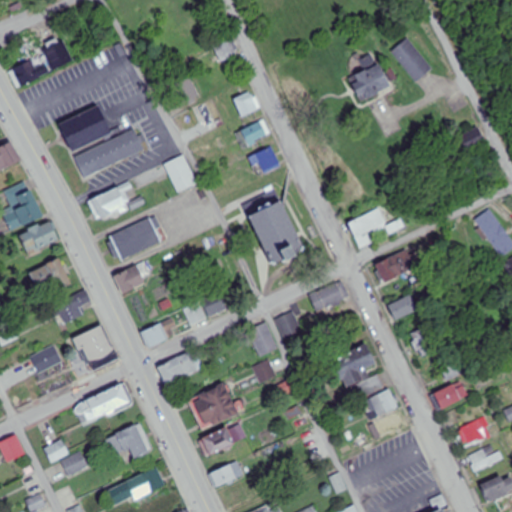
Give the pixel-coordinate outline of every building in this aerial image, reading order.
[(73,60),(60,36),(42,46),(54,70),(73,60)] [(240,53),(231,36),(213,45),(222,62),(240,53)] [(392,51),(417,82),(433,68),(409,38),(392,51)] [(48,73),(37,55),(20,66),(31,84),(48,73)] [(349,77),(361,102),(392,86),(379,62),(349,77)] [(187,103),(200,96),(190,78),(178,85),(187,103)] [(246,117),(260,105),(247,91),(234,103),(246,117)] [(59,123),(83,175),(145,146),(136,126),(115,136),(99,104),(59,123)] [(250,147),(271,133),(262,119),(241,133),(250,147)] [(467,153),(486,144),(478,128),(460,136),(467,153)] [(282,166),(272,146),(249,158),(259,177),(282,166)] [(165,164),(179,192),(198,183),(184,155),(165,164)] [(11,208),(2,211),(10,231),(42,218),(28,182),(4,192),(11,208)] [(91,198),(99,220),(131,208),(131,209),(142,205),(139,199),(133,201),(127,185),(91,198)] [(245,202),(274,264),(305,249),(276,187),(245,202)] [(500,259),(511,251),(511,241),(492,209),(476,219),(500,259)] [(371,237),(387,230),(378,210),(349,222),(360,249),(374,243),(371,237)] [(106,238),(117,261),(167,236),(156,213),(106,238)] [(30,257),(60,241),(49,221),(19,237),(30,257)] [(408,276),(404,256),(378,262),(383,282),(408,276)] [(53,293),(71,284),(59,259),(29,274),(38,291),(50,286),(53,293)] [(123,295),(147,284),(144,277),(154,273),(148,261),(114,277),(123,295)] [(318,313),(345,303),(338,284),(311,295),(318,313)] [(55,307),(67,326),(84,314),(81,309),(92,302),(84,289),(55,307)] [(396,322),(420,311),(412,295),(389,305),(396,322)] [(208,314),(226,312),(224,301),(206,303),(208,314)] [(282,341),(302,336),(295,313),(276,318),(282,341)] [(423,356),(434,351),(419,318),(407,323),(423,356)] [(261,358),(280,350),(268,323),(249,331),(261,358)] [(141,332),(148,349),(168,341),(162,324),(141,332)] [(117,361),(103,326),(75,338),(90,373),(117,361)] [(31,358),(40,375),(64,362),(55,345),(31,358)] [(380,374),(370,378),(366,367),(375,364),(368,345),(331,358),(340,385),(348,382),(355,400),(385,389),(380,374)] [(158,369),(167,386),(202,367),(193,350),(158,369)] [(435,394),(442,409),(476,393),(468,378),(435,394)] [(238,416),(226,385),(189,399),(202,430),(238,416)] [(85,399),(92,418),(130,404),(124,386),(85,399)] [(398,408),(390,389),(363,402),(371,420),(398,408)] [(406,429),(401,413),(371,422),(375,438),(406,429)] [(490,436),(481,419),(459,431),(467,448),(490,436)] [(129,449),(135,460),(152,452),(139,423),(105,439),(114,457),(129,449)] [(202,437),(209,456),(248,442),(241,423),(202,437)] [(26,455),(17,435),(0,442),(0,446),(8,463),(26,455)] [(52,464),(70,454),(62,440),(44,449),(52,464)] [(469,455),(475,472),(504,462),(498,445),(469,455)] [(90,469),(83,453),(62,461),(68,477),(90,469)] [(243,476),(237,462),(211,475),(218,488),(243,476)] [(107,489),(114,507),(165,488),(158,470),(107,489)] [(511,478),(509,472),(481,487),(490,503),(511,490),(511,478)] [(330,479),(339,494),(348,489),(339,474),(330,479)] [(227,511),(250,501),(241,482),(218,494),(227,511)] [(180,511),(172,493),(136,509),(137,511),(180,511)] [(511,511),(511,495),(497,504),(501,511),(511,511)]
